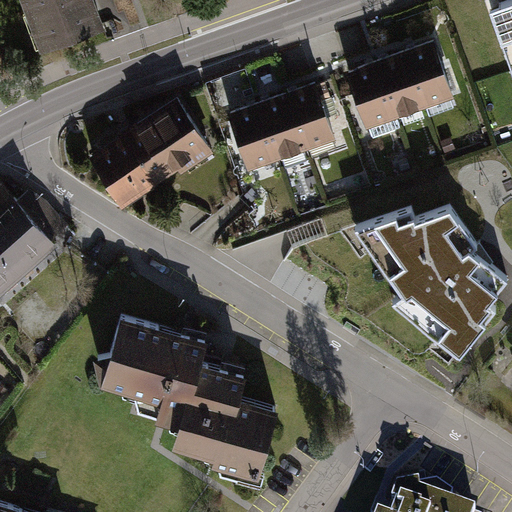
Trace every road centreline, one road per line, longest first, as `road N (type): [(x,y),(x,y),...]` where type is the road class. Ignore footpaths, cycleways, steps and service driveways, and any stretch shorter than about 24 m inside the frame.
road 1 (residential): [(7,127),(77,195),(390,387)]
road 2 (tertiary): [(344,0),(7,127)]
road 3 (residential): [(302,511),(390,387)]
road 4 (residential): [(390,387),(511,466)]
